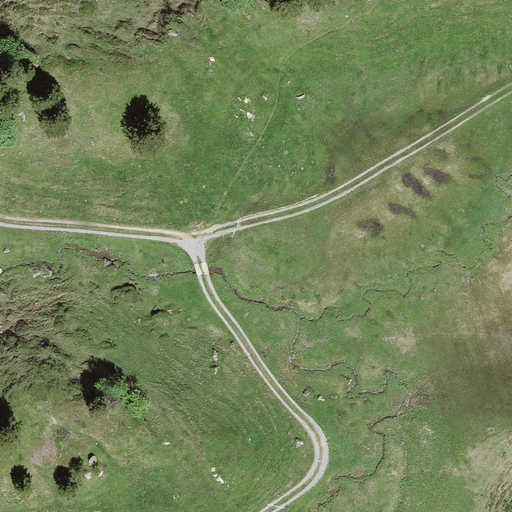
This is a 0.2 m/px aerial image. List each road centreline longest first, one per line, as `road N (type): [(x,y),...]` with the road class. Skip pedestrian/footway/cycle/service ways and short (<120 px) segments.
road 1 (track): [(511,89),(325,199),(193,238)]
road 2 (track): [(193,238),(213,304),(320,444),(311,480),(271,511)]
road 3 (track): [(193,238),(0,217)]
